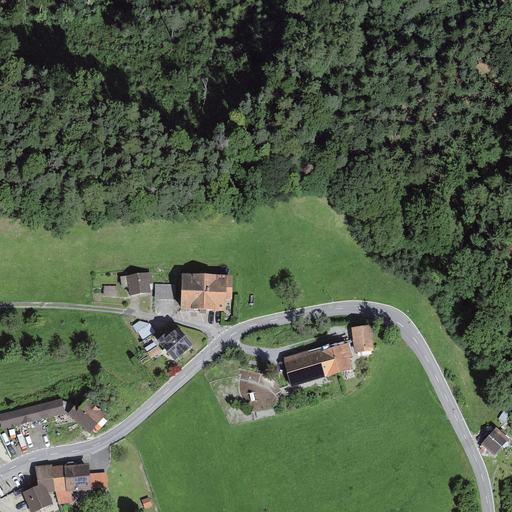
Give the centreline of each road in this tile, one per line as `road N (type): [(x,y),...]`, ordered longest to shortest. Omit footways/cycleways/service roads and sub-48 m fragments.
road 1 (tertiary): [(488,511),(468,442),(418,344),(399,324),(363,308),(250,327),(123,431),(0,475)]
road 2 (track): [(0,305),(134,311)]
